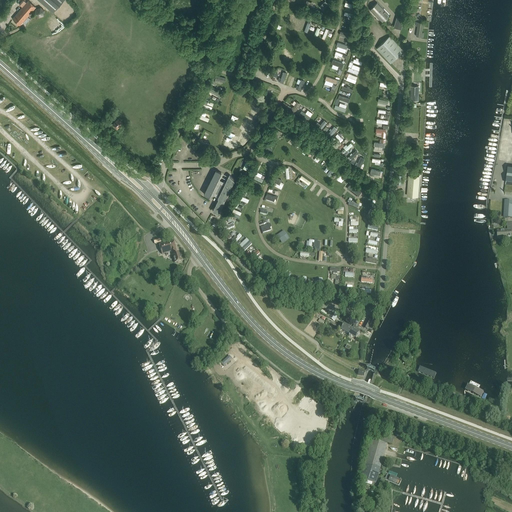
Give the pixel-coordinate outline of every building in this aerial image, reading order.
[(12,19),(20,25),(36,7),(28,0),(26,3),(24,1),(21,4),(23,6),(12,19)] [(64,0),(39,0),(54,12),(64,0)] [(369,10),(381,22),(389,15),(377,3),(369,10)] [(404,20),(396,18),(394,27),(401,30),(404,20)] [(423,27),(424,28),(425,23),(417,22),(416,26),(418,27),(416,36),(421,37),(423,27)] [(390,36),(382,44),(376,49),(390,63),(404,51),(390,36)] [(278,41),(269,38),(267,47),(275,49),(278,41)] [(342,62),(337,62),(336,58),(331,59),(331,63),(338,63),(338,66),(342,66),(342,62)] [(332,63),(330,67),(337,69),(337,71),(340,72),(342,68),(337,66),(338,65),(332,63)] [(348,66),(347,71),(357,74),(359,70),(348,66)] [(378,69),(385,76),(387,74),(380,67),(378,69)] [(322,89),(333,92),(335,84),(331,83),(330,88),(323,86),(322,89)] [(411,86),(411,87),(410,100),(418,101),(419,87),(411,86)] [(293,109),(293,110),(295,112),(300,103),(295,101),(291,108),(293,109)] [(117,128),(122,123),(118,119),(113,125),(117,128)] [(332,125),(326,133),(330,136),(336,128),(332,125)] [(339,143),(346,137),(343,133),(336,139),(339,143)] [(369,175),(379,176),(379,169),(370,168),(369,175)] [(229,175),(225,183),(218,180),(221,173),(216,170),(204,194),(209,197),(211,194),(218,197),(218,198),(218,199),(219,199),(213,211),(218,214),(235,180),(229,175)] [(342,170),(336,179),(339,181),(345,172),(342,170)] [(252,178),(261,183),(263,179),(259,177),(260,173),(256,171),(252,178)] [(301,172),(295,180),(298,182),(303,175),(301,172)] [(407,196),(417,197),(419,177),(409,176),(407,196)] [(347,187),(358,196),(360,192),(349,184),(347,187)] [(247,203),(249,198),(241,195),(242,192),(240,191),(237,199),(247,203)] [(357,206),(358,203),(351,202),(351,198),(348,197),(347,205),(357,206)] [(333,222),(338,222),(337,225),(342,226),(342,218),(333,217),(333,222)] [(269,222),(260,225),(262,233),(271,230),(269,222)] [(511,232),(511,222),(507,223),(507,230),(497,231),(497,239),(511,238),(511,232)] [(174,259),(175,263),(182,261),(179,253),(177,254),(176,250),(173,240),(159,244),(162,254),(172,251),(173,255),(172,255),(173,260),(174,259)] [(336,314),(333,312),(332,314),(328,312),(326,315),(329,318),(332,320),(336,314)] [(369,318),(366,323),(364,327),(367,328),(372,320),(369,318)] [(350,330),(352,328),(344,324),(341,330),(348,334),(350,330)] [(352,328),(350,330),(348,334),(356,338),(359,333),(352,328)] [(231,358),(223,364),(225,367),(233,361),(231,358)] [(418,372),(434,379),(437,373),(420,366),(418,372)] [(238,369),(233,373),(238,379),(243,375),(238,369)] [(249,390),(252,395),(260,390),(257,385),(249,390)] [(469,385),(466,391),(482,399),(485,392),(469,385)] [(394,437),(382,434),(381,439),(383,439),(383,442),(392,444),(394,437)] [(376,484),(386,445),(376,442),(377,437),(373,436),(361,480),(376,484)]
